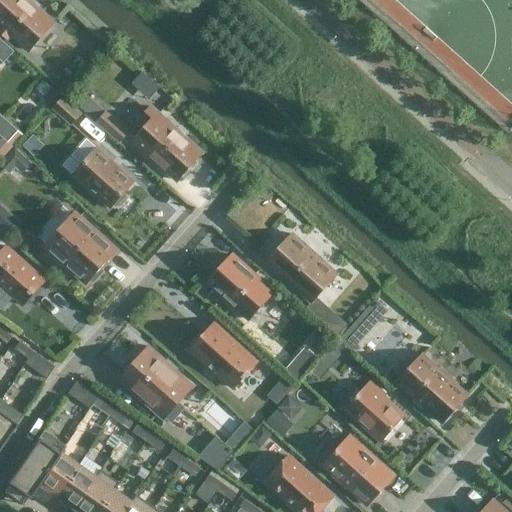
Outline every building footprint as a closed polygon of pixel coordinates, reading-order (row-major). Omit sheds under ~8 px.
[(54,22),(39,8),(41,5),(34,0),(0,0),(0,24),(29,51),(54,22)] [(15,51),(0,37),(0,59),(4,63),(15,51)] [(52,87),(44,79),(35,88),(44,96),(52,87)] [(119,142),(129,131),(88,95),(79,105),(119,142)] [(81,114),(63,98),(54,108),(72,124),(81,114)] [(186,138),(187,132),(181,127),(175,128),(150,107),(142,117),(149,123),(133,141),(178,181),(188,169),(193,170),(199,163),(197,159),(203,153),(186,138)] [(0,155),(2,158),(24,135),(0,113),(0,134),(7,141),(0,149),(0,155)] [(24,173),(33,163),(15,147),(0,163),(0,164),(9,173),(16,166),(24,173)] [(135,181),(97,148),(74,174),(111,208),(114,205),(116,207),(127,195),(124,193),(135,181)] [(19,221),(0,203),(0,226),(7,233),(19,221)] [(67,265),(87,283),(91,279),(94,282),(103,271),(100,268),(116,250),(75,213),(45,246),(56,255),(53,258),(64,268),(67,265)] [(293,234),(268,262),(312,302),(337,274),(293,234)] [(45,281),(7,246),(0,253),(0,286),(1,285),(23,305),(45,281)] [(274,292),(232,255),(208,282),(250,319),(274,292)] [(377,319),(386,308),(376,299),(367,310),(377,319)] [(233,388),(257,361),(215,323),(191,349),(233,388)] [(12,336),(0,326),(0,338),(7,343),(12,336)] [(350,349),(362,335),(352,326),(340,340),(350,349)] [(29,358),(34,351),(20,341),(15,349),(29,358)] [(143,349),(133,360),(135,361),(119,379),(164,419),(166,417),(172,423),(185,408),(179,402),(193,386),(149,346),(145,350),(143,349)] [(319,357),(307,346),(286,369),(298,381),(319,357)] [(320,379),(342,356),(332,347),(311,370),(320,379)] [(56,366),(34,351),(29,358),(30,359),(26,363),(48,378),(56,366)] [(453,377),(442,367),(439,370),(422,355),(399,381),(443,422),(467,395),(450,380),(453,377)] [(267,396),(278,405),(293,386),(282,377),(267,396)] [(406,415),(384,396),(386,394),(370,380),(344,409),(382,442),(406,415)] [(99,396),(77,381),(69,393),(90,408),(99,396)] [(289,394),(278,408),(292,419),(303,406),(289,394)] [(0,445),(22,415),(0,400),(0,399),(0,445)] [(110,418),(117,409),(103,399),(96,408),(110,418)] [(123,427),(129,418),(117,409),(110,418),(123,427)] [(277,409),(266,421),(283,437),(294,424),(277,409)] [(256,431),(245,421),(226,443),(237,453),(256,431)] [(152,434),(138,424),(133,432),(147,442),(152,434)] [(260,448),(272,434),(262,425),(250,440),(260,448)] [(22,505),(58,453),(63,444),(43,430),(1,490),(22,505)] [(165,443),(152,434),(147,442),(160,451),(165,443)] [(395,475),(350,435),(323,465),(368,505),(372,501),(376,498),(380,494),(382,489),(395,475)] [(187,459),(173,449),(168,457),(182,466),(187,459)] [(56,496),(77,466),(58,453),(22,505),(38,483),(56,496)] [(333,496),(289,456),(278,469),(275,467),(271,467),(266,473),(266,477),(268,479),(266,481),(300,511),(324,511),(325,511),(322,509),(333,496)] [(201,468),(187,459),(182,466),(196,476),(201,468)] [(73,508),(100,470),(99,470),(94,478),(77,466),(56,496),(73,508)] [(141,467),(136,474),(144,480),(149,472),(141,467)] [(78,511),(97,511),(118,483),(100,470),(73,508),(78,511)] [(224,484),(210,474),(204,482),(218,491),(224,484)] [(123,511),(135,495),(135,494),(129,503),(113,491),(118,483),(97,511),(123,511)] [(232,501),(237,493),(224,484),(218,491),(232,501)] [(149,511),(153,507),(135,495),(123,511),(149,511)] [(256,511),(259,509),(245,499),(240,506),(248,511),(256,511)] [(507,511),(493,500),(482,511),(507,511)]
